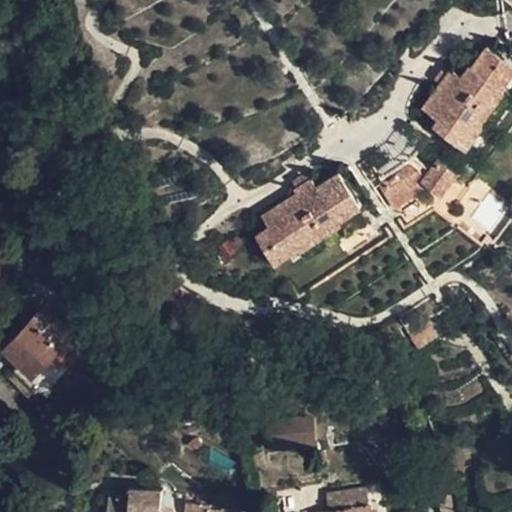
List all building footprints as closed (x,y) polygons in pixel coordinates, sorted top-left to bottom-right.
[(447,141),(439,158),(458,170),(467,151),(447,141)] [(439,158),(422,180),(441,194),(458,170),(439,158)] [(349,188),(341,175),(326,184),(334,197),(349,188)] [(435,203),(441,194),(422,180),(416,189),(435,203)] [(33,375),(51,358),(56,352),(64,361),(76,348),(67,341),(72,336),(55,319),(60,314),(48,303),(39,310),(32,304),(18,319),(24,327),(0,350),(0,373),(16,358),(33,375)] [(56,352),(51,358),(59,365),(64,361),(56,352)] [(314,415),(267,417),(268,442),(315,441),(314,415)] [(369,503),(366,485),(326,492),(329,509),(369,503)] [(99,511),(168,511),(169,508),(161,508),(162,490),(126,488),(125,496),(109,495),(107,509),(100,510),(99,511)] [(314,511),(313,511),(373,511),(372,503),(369,503),(329,509),(314,511)]
